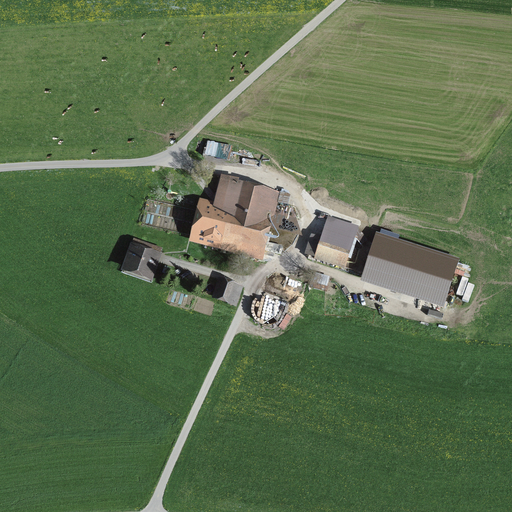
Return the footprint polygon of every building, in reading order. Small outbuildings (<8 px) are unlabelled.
[(230,157),(232,143),(207,140),(206,154),(230,157)] [(261,260),(273,213),(295,219),(292,208),(275,204),(277,197),(235,186),(236,181),(221,177),(217,196),(231,199),(227,214),(203,208),(196,236),(230,245),(228,252),(261,260)] [(355,230),(329,222),(323,240),(313,236),(306,256),(343,268),(355,230)] [(456,264),(379,239),(368,275),(444,299),(456,264)] [(135,249),(128,270),(148,277),(158,248),(134,240),(131,248),(135,249)] [(267,248),(281,252),(283,245),(268,241),(267,248)] [(328,285),(329,273),(312,272),(312,284),(328,285)] [(228,301),(227,303),(234,305),(241,287),(223,281),(218,297),(228,301)] [(287,282),(287,290),(277,289),(277,296),(301,296),(301,283),(287,282)] [(251,305),(249,311),(250,318),(254,323),(259,327),(265,328),(272,327),(277,324),(281,319),(283,312),(282,306),(278,300),(273,296),(267,295),(260,296),(255,299),(251,305)]
